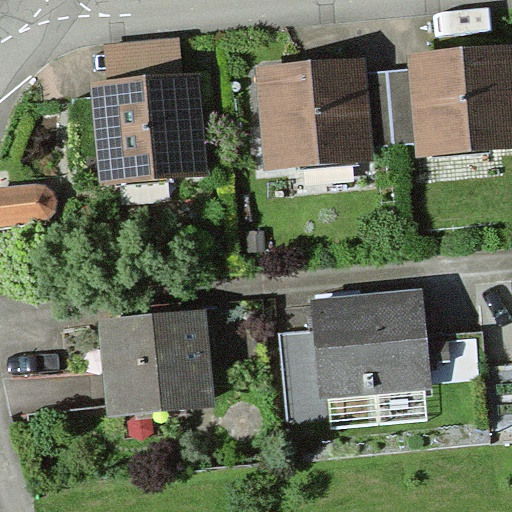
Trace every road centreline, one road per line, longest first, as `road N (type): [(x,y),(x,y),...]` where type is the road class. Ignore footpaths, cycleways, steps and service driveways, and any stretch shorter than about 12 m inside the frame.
road 1 (residential): [(0,307),(511,258)]
road 2 (residential): [(48,20),(331,0)]
